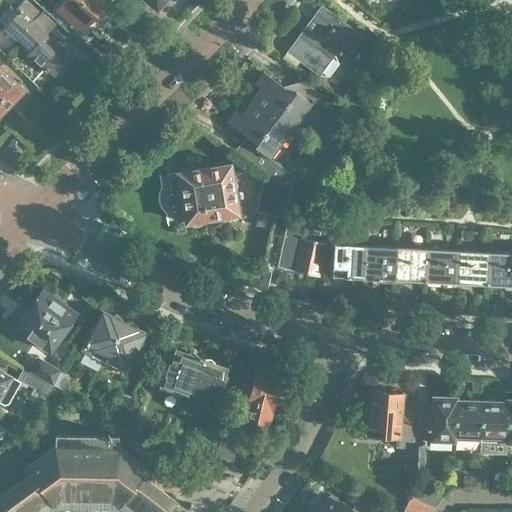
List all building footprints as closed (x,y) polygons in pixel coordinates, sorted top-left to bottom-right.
[(39,13),(24,0),(23,0),(14,11),(8,6),(0,16),(0,22),(22,42),(19,46),(44,68),(42,70),(46,73),(49,69),(48,68),(50,66),(56,71),(63,63),(58,58),(62,53),(44,36),(46,34),(53,25),(39,13)] [(63,0),(56,10),(81,32),(91,21),(97,16),(100,11),(109,0),(63,0)] [(146,0),(156,8),(163,0),(146,0)] [(319,75),(321,73),(327,77),(338,62),(332,58),(342,44),(351,50),(362,36),(321,5),(310,20),(312,23),(289,53),(319,75)] [(0,116),(5,112),(6,107),(23,89),(0,66),(0,116)] [(260,89),(252,100),(291,129),(311,103),(314,106),(322,95),(303,81),(293,94),(263,72),(254,84),(260,89)] [(360,99),(347,90),(337,103),(351,113),(360,99)] [(291,129),(252,100),(242,114),(235,109),(227,121),(245,135),(232,151),(257,171),(259,169),(263,172),(289,192),(293,175),(270,157),(291,129)] [(169,188),(170,193),(169,195),(172,207),(173,212),(183,210),(185,223),(188,222),(194,226),(203,220),(238,214),(229,164),(194,169),(194,167),(179,169),(179,172),(177,172),(179,186),(169,188)] [(289,192),(263,172),(255,210),(273,213),(274,208),(285,210),(289,192)] [(284,219),(285,211),(276,209),(274,217),(284,219)] [(329,227),(288,218),(277,266),(318,275),(326,243),(325,242),(329,227)] [(331,276),(362,278),(365,244),(332,242),(331,276)] [(365,244),(362,278),(395,279),(397,246),(365,244)] [(397,246),(395,279),(424,281),(426,248),(397,246)] [(426,248),(424,281),(455,283),(457,249),(426,248)] [(457,249),(455,283),(486,285),(488,251),(457,249)] [(511,252),(488,251),(486,285),(511,286),(511,252)] [(62,304),(42,290),(15,327),(50,352),(71,322),(71,321),(76,313),(62,303),(62,304)] [(435,300),(423,299),(422,310),(434,311),(435,300)] [(479,303),(468,302),(468,311),(479,311),(479,303)] [(493,313),(501,313),(502,305),(494,305),(493,313)] [(81,350),(103,361),(123,321),(121,321),(120,317),(114,314),(110,315),(101,311),(81,350)] [(123,321),(103,361),(125,372),(145,333),(135,328),(134,324),(128,320),(124,322),(123,321)] [(164,377),(160,385),(188,395),(202,357),(198,356),(194,352),(188,352),(186,354),(176,350),(173,357),(170,356),(163,376),(164,377)] [(29,370),(32,372),(51,383),(59,370),(36,357),(29,370)] [(188,395),(214,405),(218,393),(219,394),(225,377),(221,376),(225,368),(214,364),(215,361),(210,358),(204,358),(202,357),(188,395)] [(24,378),(29,367),(24,364),(19,375),(24,378)] [(20,381),(0,369),(0,401),(3,403),(8,402),(20,381)] [(51,384),(52,384),(63,390),(71,376),(59,369),(59,370),(51,383),(51,384)] [(257,373),(254,373),(242,418),(268,425),(279,379),(276,378),(277,375),(258,370),(257,373)] [(51,383),(32,372),(26,384),(46,395),(52,384),(51,384),(51,383)] [(401,393),(378,391),(377,411),(369,411),(368,427),(376,428),(375,435),(398,437),(398,445),(412,445),(412,431),(413,411),(400,411),(401,393)] [(114,406),(126,411),(132,398),(119,393),(114,406)] [(424,439),(453,441),(454,398),(426,397),(424,439)] [(139,416),(144,403),(133,399),(132,398),(126,411),(139,416)] [(454,398),(453,441),(454,441),(454,440),(480,441),(481,401),(478,401),(476,399),(470,398),(468,400),(456,400),(456,398),(454,398)] [(481,401),(480,441),(504,441),(504,442),(505,442),(507,399),(506,399),(506,402),(494,401),(492,399),(486,399),(484,401),(481,401)] [(0,467),(50,422),(45,417),(0,457),(0,467)] [(207,429),(199,449),(215,455),(215,454),(219,444),(223,431),(215,428),(214,432),(207,429)] [(0,495),(0,500),(8,511),(162,511),(172,499),(170,497),(141,475),(146,469),(117,446),(117,436),(109,435),(107,433),(104,436),(54,435),(54,447),(25,468),(30,474),(0,495)] [(227,447),(219,444),(215,454),(223,457),(227,447)] [(423,445),(412,444),(411,469),(422,470),(423,445)] [(410,497),(411,497),(434,507),(443,497),(415,485),(410,497)] [(372,511),(359,502),(354,509),(342,501),(339,505),(328,497),(323,503),(320,504),(314,511),(372,511)]
